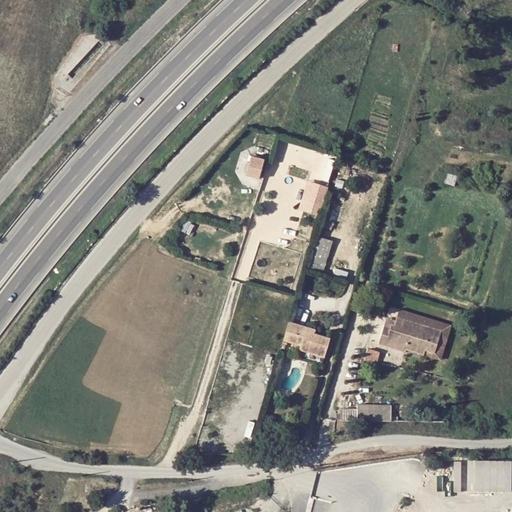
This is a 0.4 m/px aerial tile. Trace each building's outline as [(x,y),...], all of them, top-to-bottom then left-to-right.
[(252,156),(246,174),(259,178),(264,159),(252,156)] [(341,172),(338,182),(351,185),(354,175),(341,172)] [(318,235),(308,264),(323,269),(333,240),(318,235)] [(452,326),(399,310),(395,325),(391,324),(390,329),(384,327),(378,344),(405,352),(406,350),(441,360),(452,326)] [(289,321),(284,339),(301,345),(300,349),(325,357),(331,339),(314,334),(316,329),(289,321)] [(367,348),(366,358),(378,359),(379,349),(367,348)] [(341,410),(341,421),(392,422),(391,405),(357,405),(357,410),(341,410)]
